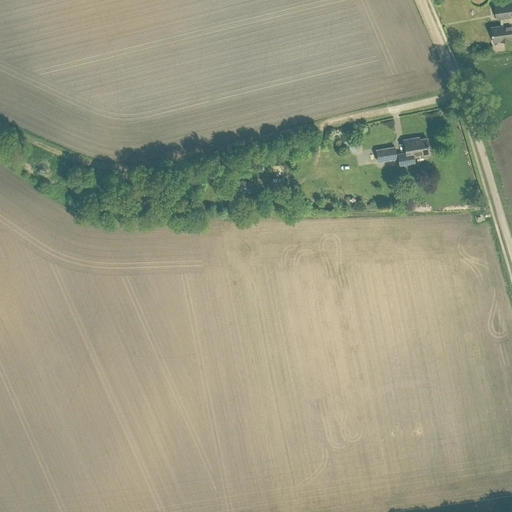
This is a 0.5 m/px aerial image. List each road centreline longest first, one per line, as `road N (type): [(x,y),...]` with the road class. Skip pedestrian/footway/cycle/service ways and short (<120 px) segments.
road 1 (track): [(0,125),(74,160),(123,170),(461,94)]
road 2 (unclassified): [(511,253),(461,94)]
